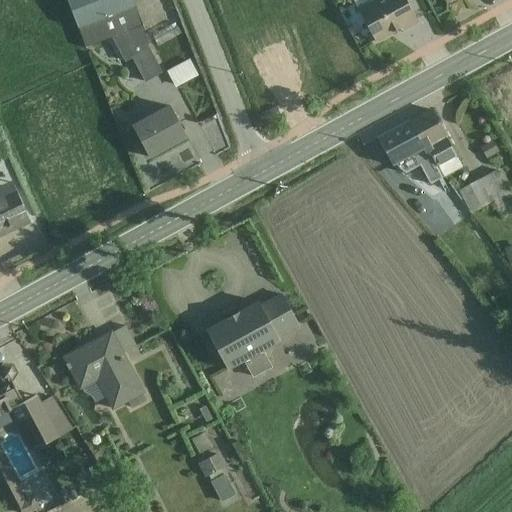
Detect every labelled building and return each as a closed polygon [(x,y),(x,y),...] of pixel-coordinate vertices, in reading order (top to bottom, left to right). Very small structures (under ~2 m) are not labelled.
[(72,0),(93,49),(118,39),(131,70),(143,65),(152,88),(169,82),(135,0),(72,0)] [(373,42),(413,20),(401,0),(367,0),(354,8),(373,42)] [(189,21),(164,32),(169,43),(193,32),(189,21)] [(205,59),(181,71),(191,91),(215,78),(205,59)] [(140,156),(181,136),(164,102),(124,122),(140,156)] [(428,167),(453,151),(426,108),(401,123),(428,167)] [(231,116),(214,124),(225,150),(243,143),(231,116)] [(428,167),(401,123),(377,137),(405,181),(428,167)] [(462,191),(474,212),(511,190),(499,169),(462,191)] [(0,235),(26,222),(5,182),(0,184),(0,235)] [(450,203),(429,220),(441,236),(463,219),(450,203)] [(222,369),(274,338),(251,298),(198,329),(222,369)] [(109,407),(139,390),(107,332),(61,357),(77,387),(93,378),(109,407)] [(27,450),(66,428),(44,387),(4,409),(27,450)] [(213,454),(224,450),(220,437),(209,440),(213,454)] [(236,454),(215,466),(239,507),(260,496),(236,454)] [(53,511),(129,511),(136,510),(128,486),(53,511)]
